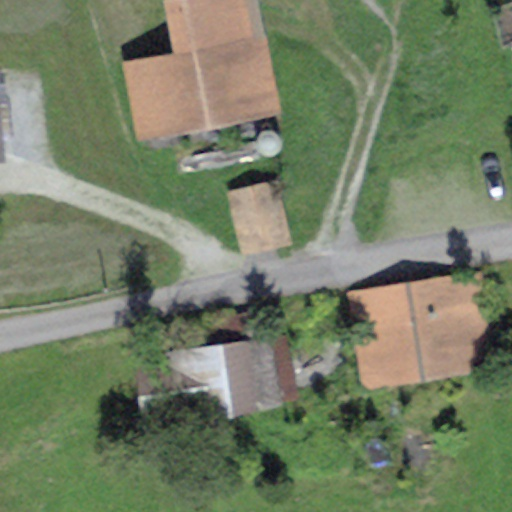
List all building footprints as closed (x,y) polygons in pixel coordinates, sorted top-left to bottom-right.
[(255,45),(194,56),(206,115),(267,104),(255,45)] [(146,127),(206,115),(194,56),(135,68),(146,127)] [(234,194),(245,245),(283,237),(271,186),(234,194)] [(397,378),(396,369),(488,355),(476,279),(386,293),(386,288),(352,293),(355,317),(386,314),(393,367),(362,371),(364,383),(397,378)] [(173,356),(174,367),(143,371),(150,413),(291,392),(286,353),(268,356),(260,311),(214,320),(218,349),(173,356)]
